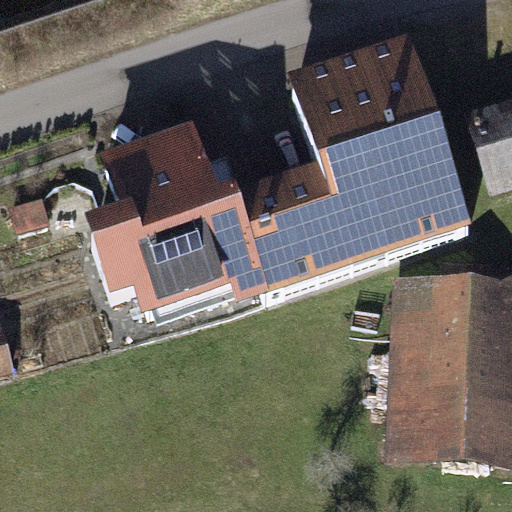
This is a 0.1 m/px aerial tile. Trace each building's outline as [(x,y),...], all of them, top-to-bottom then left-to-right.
[(222,188),(259,300),(263,309),(487,233),(426,53),(307,92),(327,152),(222,188)] [(511,112),(480,124),(507,203),(511,201),(511,112)] [(259,300),(222,188),(208,148),(127,175),(147,235),(116,246),(139,315),(159,308),(167,331),(259,300)] [(45,206),(16,213),(22,240),(51,233),(45,206)] [(511,284),(398,283),(394,456),(511,458),(511,284)] [(6,324),(0,326),(0,381),(21,376),(6,324)]
